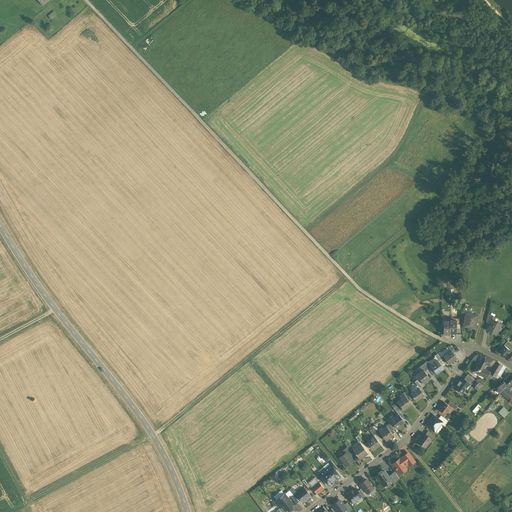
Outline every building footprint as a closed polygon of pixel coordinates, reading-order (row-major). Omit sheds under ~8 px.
[(54,12),(48,16),(51,20),(57,15),(54,12)] [(495,317),(488,313),(486,322),(491,324),(493,320),(494,320),(495,317)] [(473,316),(465,315),(463,326),(476,329),(478,315),(473,314),(473,316)] [(422,318),(419,322),(425,326),(427,322),(422,318)] [(494,320),(493,320),(491,324),(488,330),(496,334),(502,324),(494,320)] [(511,350),(504,345),(503,346),(501,344),(500,346),(502,348),(499,351),(506,356),(506,355),(509,358),(511,354),(511,350)] [(451,351),(443,357),(449,364),(457,358),(453,353),(451,351)] [(494,359),(485,355),(484,356),(482,362),(478,368),(477,367),(475,371),(479,373),(487,378),(488,376),(491,372),(484,369),(481,367),(482,365),(484,366),(487,361),(491,364),(494,359)] [(437,360),(435,357),(428,362),(430,365),(437,360)] [(430,365),(431,367),(436,374),(436,373),(439,371),(444,368),(442,366),(439,361),(439,362),(437,360),(430,365)] [(497,361),(491,372),(488,376),(494,380),(498,374),(497,374),(503,365),(497,361)] [(506,367),(503,365),(497,374),(498,374),(500,377),(504,371),(506,367)] [(424,371),(423,370),(416,374),(420,379),(423,383),(430,378),(424,371)] [(511,376),(508,373),(507,374),(503,378),(506,381),(511,376)] [(468,374),(464,379),(469,383),(469,384),(471,385),(475,380),(468,374)] [(457,385),(455,388),(462,393),(469,384),(469,383),(464,379),(462,378),(460,381),(457,384),(457,385)] [(501,392),(508,384),(507,384),(504,380),(500,385),(496,389),(497,390),(500,393),(501,392)] [(511,388),(509,385),(508,384),(501,392),(511,401),(511,392),(510,391),(511,389),(511,388)] [(419,388),(411,393),(413,397),(414,398),(414,397),(416,400),(424,395),(420,389),(419,388)] [(407,399),(403,393),(399,395),(402,398),(397,402),(403,409),(406,407),(407,407),(411,404),(407,399)] [(457,406),(450,401),(447,404),(451,407),(455,410),(457,406)] [(368,402),(360,408),(361,410),(370,404),(368,402)] [(394,403),(400,411),(403,409),(397,402),(394,403)] [(447,404),(444,402),(438,409),(439,409),(446,414),(451,407),(447,404)] [(400,411),(394,403),(392,406),(396,412),(397,413),(400,411)] [(476,413),(482,406),(479,404),(473,411),(476,413)] [(396,412),(389,417),(391,420),(399,414),(403,420),(405,418),(400,411),(397,413),(396,412)] [(356,412),(347,418),(349,421),(357,415),(356,412)] [(391,420),(390,420),(396,427),(396,428),(404,422),(403,420),(399,414),(391,420)] [(441,424),(442,422),(438,419),(434,415),(426,426),(434,432),(441,424)] [(444,426),(448,421),(441,416),(438,419),(442,422),(441,424),(444,426)] [(396,427),(390,420),(391,420),(389,417),(386,419),(393,429),(396,427)] [(387,428),(380,433),(379,431),(379,432),(385,440),(392,435),(390,431),(386,426),(387,428)] [(428,431),(425,435),(431,439),(432,440),(435,436),(428,431)] [(423,433),(417,441),(419,443),(419,444),(422,446),(423,445),(425,447),(429,442),(429,441),(431,439),(425,435),(423,433)] [(380,444),(374,436),(367,442),(372,449),(380,444)] [(361,445),(353,450),(355,453),(356,454),(359,459),(360,459),(367,453),(368,453),(361,445)] [(324,451),(320,455),(325,462),(330,458),(324,451)] [(346,452),(339,457),(346,466),(353,461),(349,455),(347,452),(346,452)] [(414,461),(408,453),(402,458),(406,463),(407,462),(409,465),(414,461)] [(402,458),(400,459),(393,464),(399,473),(401,471),(401,472),(402,472),(404,471),(404,470),(404,469),(406,468),(403,465),(406,463),(402,458)] [(337,468),(331,461),(329,463),(330,465),(331,465),(335,470),(337,468)] [(330,465),(325,469),(334,481),(340,476),(335,470),(331,465),(330,465)] [(320,474),(324,479),(329,485),(334,481),(325,469),(320,474)] [(388,476),(384,470),(383,471),(382,471),(378,473),(379,474),(376,476),(383,486),(391,480),(388,476)] [(394,472),(388,476),(391,480),(393,483),(399,478),(394,472)] [(367,480),(360,484),(363,487),(367,493),(373,488),(367,480)] [(311,487),(314,490),(317,494),(324,488),(318,481),(311,487)] [(310,496),(302,487),(299,490),(300,490),(296,493),(303,501),(310,496)] [(355,488),(347,494),(353,502),(361,497),(361,496),(357,491),(355,488)] [(365,496),(360,489),(357,491),(361,496),(361,497),(362,499),(365,496)] [(288,499),(284,494),(276,500),(285,510),(287,509),(288,510),(292,507),(290,506),(293,504),(288,499)] [(293,495),(288,499),(293,504),(294,505),(298,501),(293,495)] [(338,500),(332,505),(333,507),(337,511),(336,511),(341,511),(345,509),(347,508),(344,504),(341,501),(338,500)] [(348,511),(353,509),(347,502),(344,504),(347,508),(345,509),(347,511),(348,511)]
